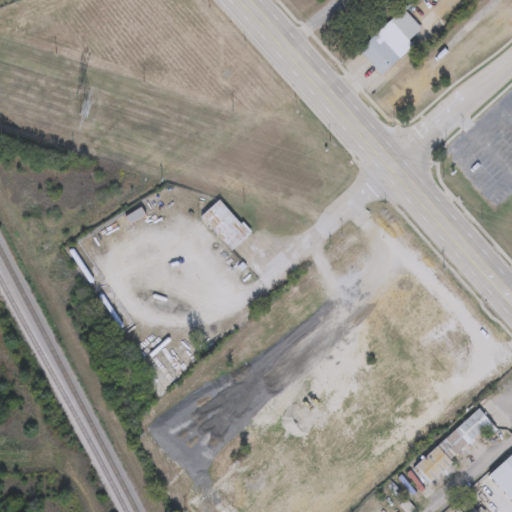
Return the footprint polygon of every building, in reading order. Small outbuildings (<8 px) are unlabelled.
[(408,42),(413,47),(383,76),(360,51),(403,10),(421,29),(408,42)] [(230,252),(201,217),(220,200),(249,236),(230,252)] [(426,485),(412,469),(478,409),(497,429),(488,437),(484,433),(426,485)] [(511,488),(487,511),(471,492),(511,455),(511,488)] [(454,511),(464,503),(473,511),(454,511)]
